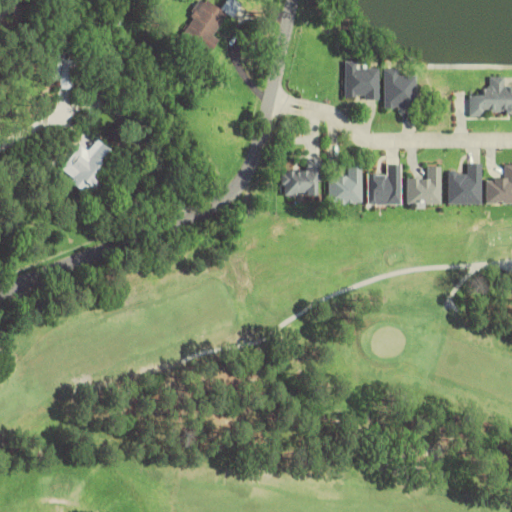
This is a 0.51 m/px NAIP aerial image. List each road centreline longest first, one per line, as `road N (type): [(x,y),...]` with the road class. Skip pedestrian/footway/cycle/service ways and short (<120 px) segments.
road 1 (tertiary): [(0,291),(218,205),(247,174),(297,0)]
road 2 (residential): [(266,103),(330,114),(368,141),(511,139)]
